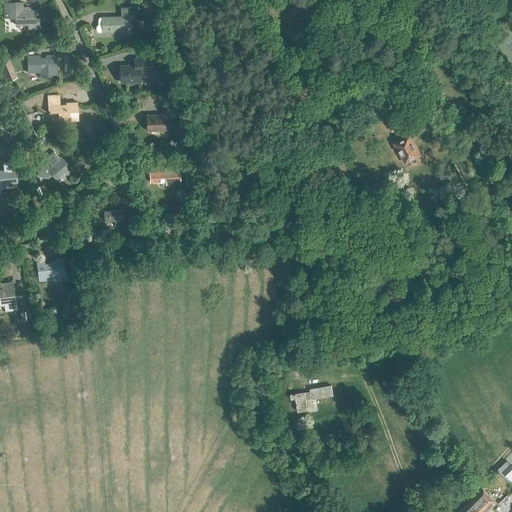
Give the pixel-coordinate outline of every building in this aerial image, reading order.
[(29,7),(23,7),(22,2),(9,3),(5,3),(5,12),(9,12),(10,18),(16,18),(16,25),(26,25),(26,30),(40,30),(39,19),(36,19),(36,10),(30,10),(30,9),(29,7)] [(121,34),(132,34),(132,8),(121,8),(121,17),(99,17),(97,19),(98,24),(96,25),(95,27),(96,29),(96,31),(98,32),(121,32),(121,34)] [(48,75),(57,75),(56,55),(50,55),(50,58),(40,58),(40,55),(28,56),(28,72),(38,72),(40,72),(40,73),(48,73),(48,75)] [(134,66),(119,67),(120,82),(140,81),(140,71),(150,71),(149,58),(134,59),(134,66)] [(77,102),(59,103),(59,95),(47,96),(48,110),(58,110),(59,117),(71,116),(71,121),(78,120),(77,102)] [(146,114),(146,131),(167,130),(166,113),(146,114)] [(388,123),(392,130),(403,124),(399,117),(388,123)] [(395,143),(406,162),(420,154),(409,134),(395,143)] [(61,157),(59,158),(54,152),(42,162),(38,162),(37,162),(39,177),(39,176),(46,175),(48,178),(52,174),(56,178),(64,171),(67,174),(72,169),(61,157)] [(0,171),(0,188),(18,187),(15,162),(3,163),(4,172),(0,171)] [(166,184),(176,184),(175,169),(170,169),(170,171),(149,172),(150,182),(166,181),(166,184)] [(115,225),(124,225),(122,210),(104,212),(104,221),(114,221),(115,225)] [(58,275),(65,274),(63,259),(55,260),(56,262),(45,264),(44,261),(37,262),(40,281),(46,280),(45,274),(58,273),(58,275)] [(16,297),(14,297),(11,283),(0,284),(0,303),(6,303),(7,309),(17,307),(18,310),(25,309),(23,295),(16,297)] [(313,408),(312,398),(333,395),(331,384),(310,388),(310,390),(290,394),(291,399),(295,398),(298,411),(313,408)] [(462,470),(457,473),(464,482),(469,478),(462,470)] [(458,511),(483,511),(495,500),(482,486),(467,500),(469,502),(458,511)]
